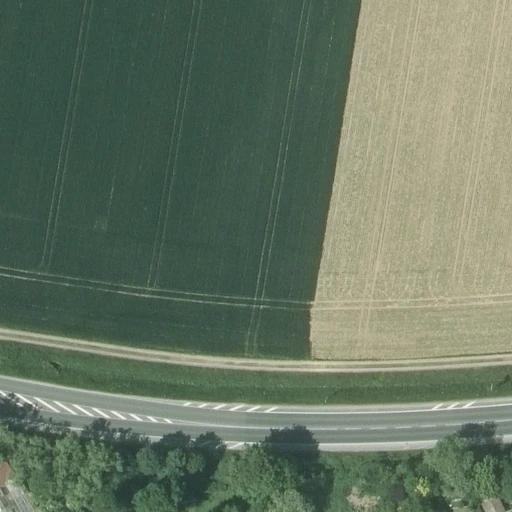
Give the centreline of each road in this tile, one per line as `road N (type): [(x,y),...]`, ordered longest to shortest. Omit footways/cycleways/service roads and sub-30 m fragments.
road 1 (track): [(0,330),(304,368),(511,362)]
road 2 (secondary): [(0,400),(214,427),(511,422)]
